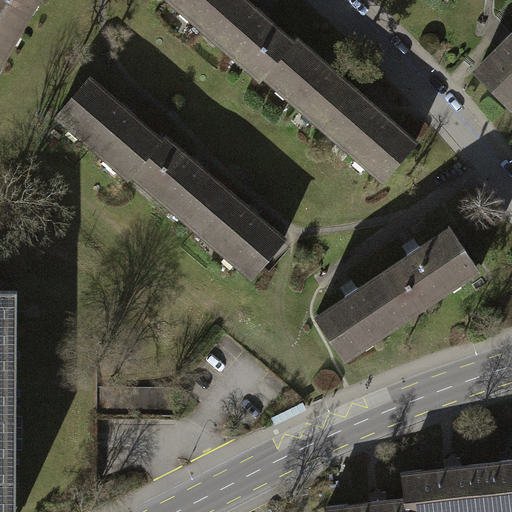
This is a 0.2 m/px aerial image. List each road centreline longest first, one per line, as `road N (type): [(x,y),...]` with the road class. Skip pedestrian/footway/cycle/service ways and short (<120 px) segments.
road 1 (tertiary): [(511,367),(339,432),(180,511)]
road 2 (residential): [(511,198),(330,0)]
